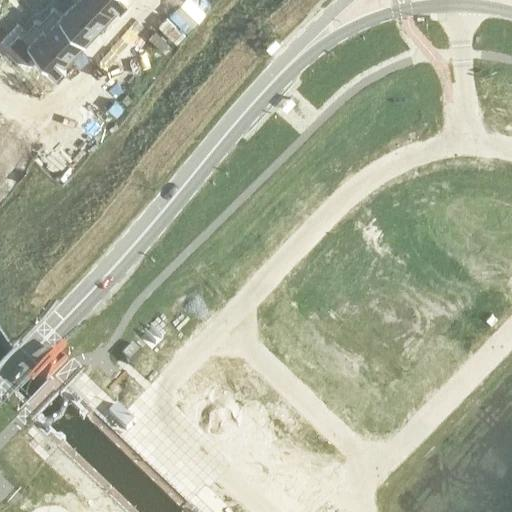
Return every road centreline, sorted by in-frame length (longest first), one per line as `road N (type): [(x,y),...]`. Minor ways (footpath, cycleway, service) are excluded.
road 1 (residential): [(378,468),(223,324),(365,181),(469,140)]
road 2 (secondary): [(307,46),(0,386)]
road 3 (residential): [(152,0),(38,121),(0,90)]
road 4 (residential): [(378,468),(511,328)]
road 5 (secondary): [(307,46),(403,9),(458,2)]
road 6 (residential): [(458,2),(469,140)]
